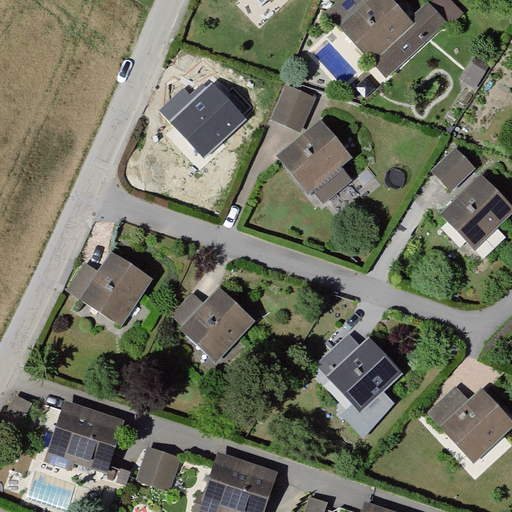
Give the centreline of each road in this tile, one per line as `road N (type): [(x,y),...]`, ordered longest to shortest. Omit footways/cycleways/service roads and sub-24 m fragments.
road 1 (residential): [(82,198),(451,323),(476,325),(511,300)]
road 2 (residential): [(171,0),(82,198)]
road 3 (residential): [(82,198),(0,381)]
